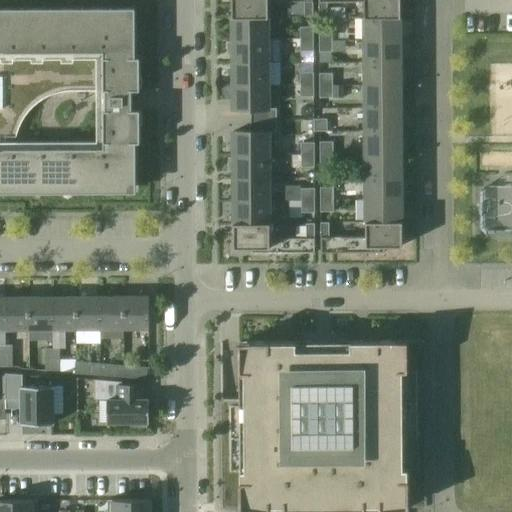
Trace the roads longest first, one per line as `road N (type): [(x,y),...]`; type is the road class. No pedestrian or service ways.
road 1 (residential): [(441,304),(440,0)]
road 2 (residential): [(185,305),(441,304)]
road 3 (residential): [(182,0),(184,250)]
road 4 (residential): [(441,304),(444,511)]
road 5 (residential): [(0,459),(187,456)]
road 6 (residential): [(0,251),(184,250)]
road 7 (residential): [(185,305),(187,456)]
